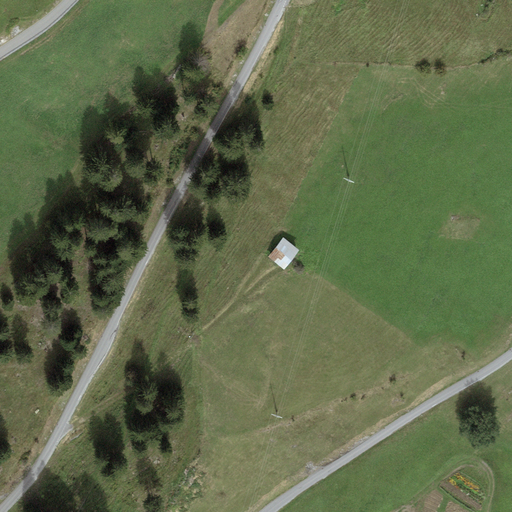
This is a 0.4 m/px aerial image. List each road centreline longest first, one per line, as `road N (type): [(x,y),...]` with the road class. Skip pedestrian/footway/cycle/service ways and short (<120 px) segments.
road 1 (unclassified): [(0,511),(51,444),(281,0)]
road 2 (unclassified): [(511,353),(266,511)]
road 3 (track): [(401,511),(465,461),(489,474),(484,511)]
